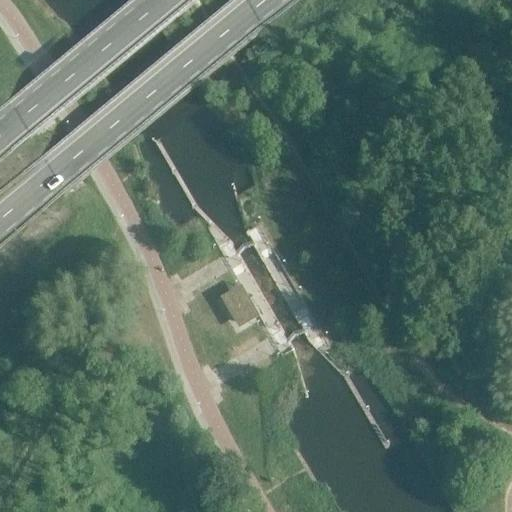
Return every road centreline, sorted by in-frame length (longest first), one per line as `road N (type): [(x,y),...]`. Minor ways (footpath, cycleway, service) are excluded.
road 1 (trunk): [(0,218),(263,0)]
road 2 (trunk): [(162,0),(0,133)]
